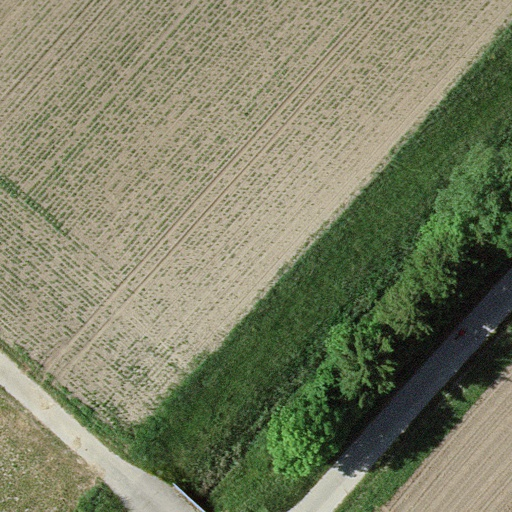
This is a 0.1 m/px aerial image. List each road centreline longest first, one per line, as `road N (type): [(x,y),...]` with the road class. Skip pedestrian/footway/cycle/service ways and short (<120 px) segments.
road 1 (track): [(511,286),(306,511)]
road 2 (track): [(0,368),(160,511)]
